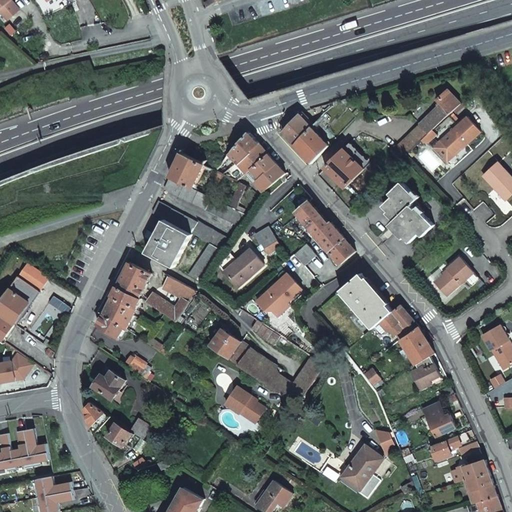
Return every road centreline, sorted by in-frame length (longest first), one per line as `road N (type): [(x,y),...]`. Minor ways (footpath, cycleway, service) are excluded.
road 1 (trunk): [(0,165),(511,5)]
road 2 (trunk): [(448,0),(0,142)]
road 3 (tertiary): [(189,117),(78,329),(69,394)]
road 4 (residential): [(442,335),(256,112)]
road 5 (tertiary): [(256,112),(511,32)]
road 6 (residential): [(511,490),(442,335)]
road 7 (tertiary): [(69,394),(82,443),(116,511)]
